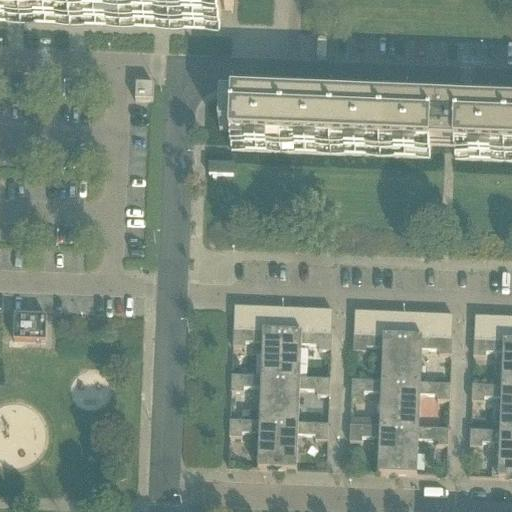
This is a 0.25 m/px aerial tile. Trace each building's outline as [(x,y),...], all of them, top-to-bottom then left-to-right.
[(220,15),(232,16),(232,0),(0,0),(0,19),(219,28),(220,15)] [(153,104),(153,88),(136,87),(135,104),(153,104)] [(511,113),(221,102),(220,133),(232,133),(231,153),(428,161),(429,155),(454,156),(453,162),(511,164),(511,113)] [(234,311),(233,336),(245,336),(246,311),(234,311)] [(259,311),(246,311),(245,336),(258,336),(259,311)] [(258,336),(270,337),(271,312),(259,311),(258,336)] [(270,337),(282,337),(283,312),(271,312),(270,337)] [(283,312),(282,337),(295,338),(296,313),(283,312)] [(296,313),(295,338),(307,338),(308,313),(296,313)] [(308,313),(307,338),(319,339),(320,313),(308,313)] [(319,339),(332,339),(333,314),(320,313),(319,339)] [(354,315),(353,341),(366,341),(367,316),(354,315)] [(379,316),(367,316),(366,341),(378,342),(379,316)] [(378,342),(390,342),(391,317),(379,316),(378,342)] [(390,342),(403,343),(404,317),(391,317),(390,342)] [(404,317),(403,343),(415,343),(416,318),(404,317)] [(416,318),(415,343),(427,344),(428,318),(416,318)] [(428,318),(427,344),(440,344),(441,319),(428,318)] [(15,319),(14,344),(45,345),(46,345),(47,320),(15,319)] [(440,344),(452,344),(453,319),(441,319),(440,344)] [(475,320),(474,345),(486,345),(487,320),(475,320)] [(499,321),(487,320),(486,345),(498,346),(499,321)] [(498,346),(511,346),(511,321),(499,321),(498,346)] [(263,347),(261,381),(281,382),(282,337),(270,337),(258,336),(245,336),(233,336),(233,351),(245,351),(245,346),(263,347)] [(282,337),(281,382),(300,382),(301,349),(318,349),(318,354),(331,355),(332,339),(319,339),(307,338),(295,338),(282,337)] [(383,352),(381,385),(401,386),(403,343),(390,342),(378,342),(366,341),(353,341),(353,356),(365,356),(366,351),(383,352)] [(403,343),(401,386),(420,387),(422,353),(439,354),(438,359),(451,359),(452,344),(440,344),(427,344),(415,343),(403,343)] [(504,356),(502,390),(511,390),(511,346),(498,346),(486,345),(474,345),(473,360),(486,361),(486,356),(504,356)] [(261,392),(260,426),(279,427),(281,382),(261,381),(231,380),(231,397),(243,397),(243,392),(261,392)] [(281,382),(279,427),(298,428),(299,394),(316,395),(316,400),(329,400),(330,383),(300,382),(281,382)] [(381,397),(380,431),(399,432),(401,386),(381,385),(351,384),(351,401),(364,402),(364,397),(381,397)] [(401,386),(399,432),(415,432),(418,432),(420,399),(437,399),(436,404),(449,405),(450,388),(420,387),(401,386)] [(502,402),(500,435),(511,435),(511,390),(502,390),(472,389),(471,406),(484,406),(484,401),(502,402)] [(242,415),(242,425),(251,426),(252,415),(242,415)] [(258,473),(277,473),(279,427),(260,426),(251,426),(242,425),(229,425),(229,441),(241,442),(242,437),(259,438),(258,473)] [(279,427),(277,473),(297,474),(298,439),(315,440),(315,445),(327,445),(328,429),(298,428),(279,427)] [(378,477),(397,478),(399,432),(380,431),(350,430),(349,446),(362,447),(362,442),(379,442),(378,477)] [(399,432),(397,478),(417,479),(418,444),(435,445),(435,450),(448,450),(448,433),(418,432),(415,432),(399,432)] [(498,482),(511,482),(511,435),(500,435),(470,434),(470,451),(482,451),(482,446),(500,447),(498,482)]
